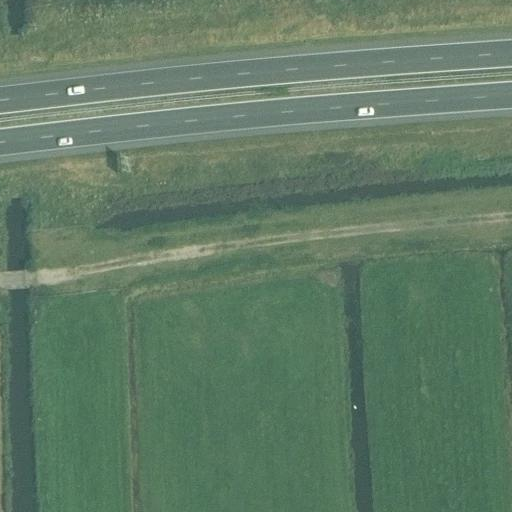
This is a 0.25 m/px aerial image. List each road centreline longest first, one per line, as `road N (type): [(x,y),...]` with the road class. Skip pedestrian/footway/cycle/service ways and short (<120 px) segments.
road 1 (track): [(511,219),(0,283)]
road 2 (trunk): [(0,144),(511,98)]
road 3 (trunk): [(511,57),(0,102)]
